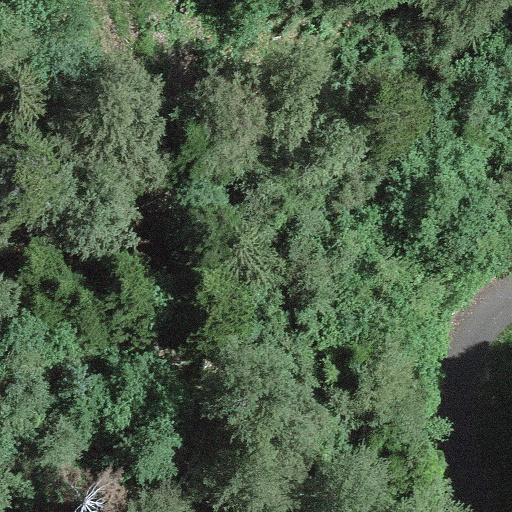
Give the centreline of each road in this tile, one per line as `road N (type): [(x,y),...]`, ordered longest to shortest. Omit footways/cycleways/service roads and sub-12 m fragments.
road 1 (track): [(232,511),(144,193),(123,0)]
road 2 (track): [(482,511),(472,429),(484,353),(498,313),(511,307)]
